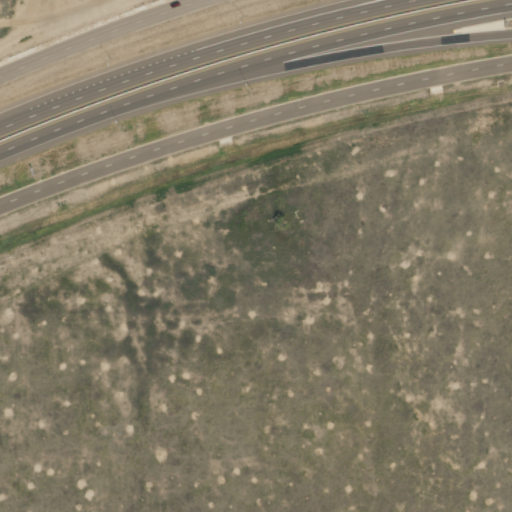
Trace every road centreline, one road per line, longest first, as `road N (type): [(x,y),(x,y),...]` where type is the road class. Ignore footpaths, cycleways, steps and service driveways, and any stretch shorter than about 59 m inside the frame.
road 1 (motorway): [(0,162),(231,76),(423,26),(511,12)]
road 2 (secondary): [(0,206),(203,134),(368,89),(511,63)]
road 3 (motorway): [(375,0),(147,64),(0,119)]
road 4 (secondary): [(203,0),(0,77)]
road 5 (motorway): [(330,50),(511,33)]
